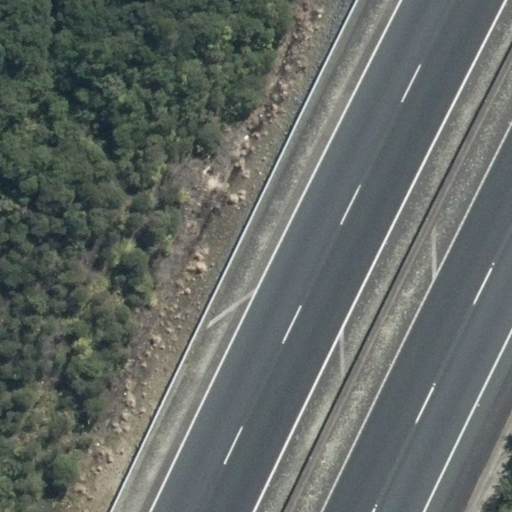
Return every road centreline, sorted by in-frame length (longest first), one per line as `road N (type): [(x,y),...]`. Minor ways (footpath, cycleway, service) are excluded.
road 1 (motorway): [(203,511),(456,0)]
road 2 (motorway): [(511,229),(377,511)]
